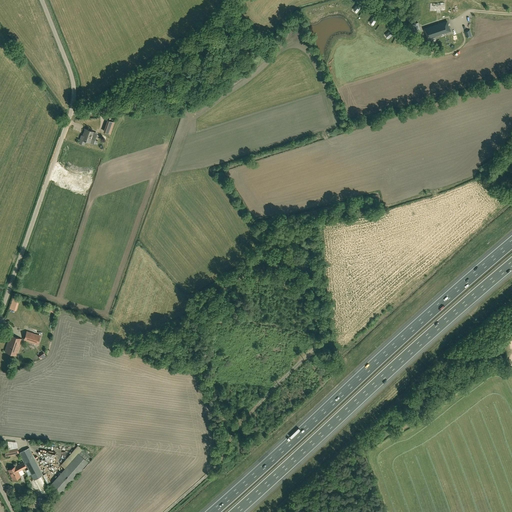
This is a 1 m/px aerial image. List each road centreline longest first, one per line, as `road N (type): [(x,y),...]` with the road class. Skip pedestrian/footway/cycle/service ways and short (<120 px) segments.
road 1 (motorway): [(511,242),(213,511)]
road 2 (motorway): [(236,511),(511,264)]
road 3 (unclassified): [(0,316),(73,99),(42,0)]
road 4 (track): [(231,437),(332,333)]
